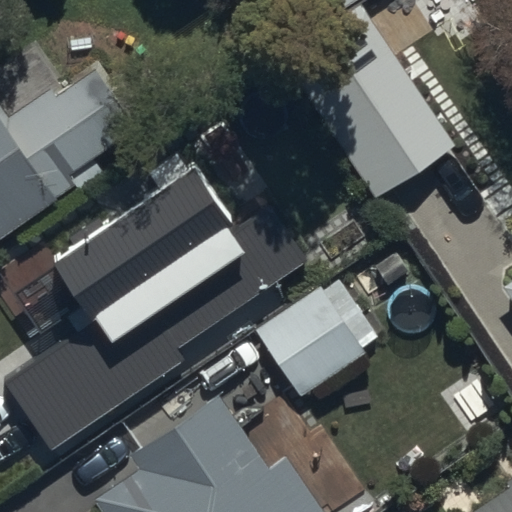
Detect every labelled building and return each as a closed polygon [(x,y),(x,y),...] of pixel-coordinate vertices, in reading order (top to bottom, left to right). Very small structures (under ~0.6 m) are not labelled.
[(376,31),(298,85),(375,198),(454,144),(376,31)] [(0,121),(0,234),(145,137),(95,63),(3,125),(0,121)] [(93,320),(5,380),(53,450),(312,275),(265,207),(233,229),(193,171),(55,265),(93,320)] [(316,511),(241,400),(96,498),(106,511),(316,511)] [(511,511),(511,489),(476,511),(511,511)]
